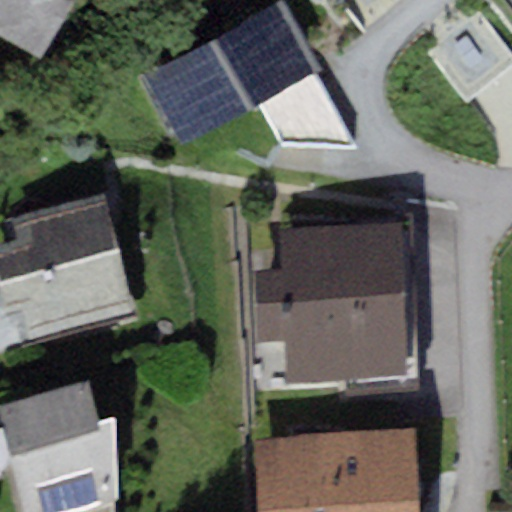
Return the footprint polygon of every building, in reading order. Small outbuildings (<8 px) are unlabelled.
[(70,0),(0,0),(0,26),(43,50),(70,0)] [(291,0),(285,0),(143,75),(180,144),(327,67),(291,0)] [(473,98),(511,67),(511,45),(485,12),(436,51),(473,98)] [(11,250),(0,252),(0,308),(18,305),(25,336),(132,314),(111,213),(8,235),(11,250)] [(412,242),(279,247),(280,275),(236,277),(238,341),(295,339),(297,387),(417,383),(412,242)] [(0,420),(0,474),(11,466),(26,511),(99,511),(134,504),(107,398),(0,420)] [(420,511),(419,440),(250,444),(251,511),(420,511)]
